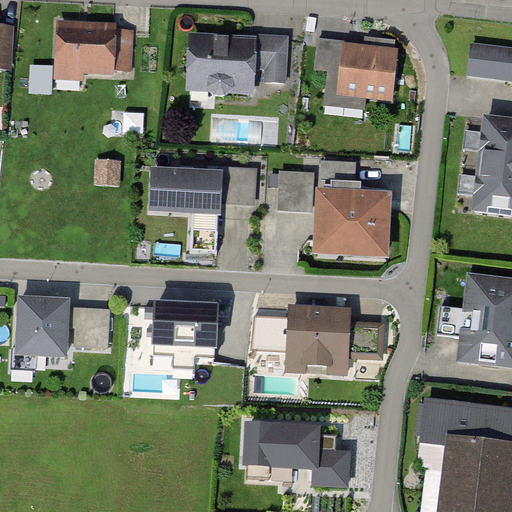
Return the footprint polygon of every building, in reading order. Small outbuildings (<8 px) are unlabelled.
[(117,74),(119,30),(120,25),(60,22),(58,80),(88,81),(88,76),(117,77),(117,74)] [(18,27),(0,26),(0,72),(16,74),(18,27)] [(141,31),(119,30),(117,74),(139,75),(141,31)] [(259,36),(192,34),(190,95),(210,96),(219,103),(227,96),(258,97),(258,84),(259,36)] [(295,37),(259,36),(258,84),(294,85),(295,37)] [(346,43),(321,40),(317,74),(330,76),(342,77),(346,45),(346,43)] [(511,47),(473,43),(469,77),(511,82),(511,47)] [(401,52),(346,45),(342,77),(340,98),(373,102),(394,104),(401,52)] [(342,77),(330,76),(327,107),(372,113),(373,102),(340,98),(342,77)] [(511,120),(484,117),(480,152),(511,155),(511,120)] [(511,155),(480,152),(477,184),(511,187),(511,155)] [(120,165),(99,164),(98,184),(119,185),(120,165)] [(353,165),(324,164),(323,181),(352,182),(353,165)] [(221,177),(154,174),(152,212),(194,214),(191,256),(217,257),(220,203),(254,205),(255,173),(222,171),(221,177)] [(314,176),(282,175),(281,209),(313,211),(314,176)] [(511,187),(477,184),(474,215),(511,219),(511,187)] [(321,196),(319,229),(348,230),(347,255),(386,258),(390,199),(332,196),(333,188),(326,188),(325,196),(321,196)] [(511,280),(470,276),(460,365),(511,370),(511,280)] [(69,305),(21,302),(18,356),(66,359),(69,305)] [(217,310),(157,308),(154,358),(215,361),(217,310)] [(349,326),(349,316),(292,312),(289,358),(306,359),(306,366),(329,367),(329,360),(347,361),(347,358),(382,360),(384,328),(349,326)] [(109,317),(79,315),(77,348),(108,349),(109,317)] [(449,438),(511,445),(511,411),(427,402),(421,447),(448,450),(449,438)] [(318,431),(249,427),(247,467),(314,471),(313,487),(348,489),(350,455),(332,454),(333,438),(318,437),(318,431)] [(511,511),(511,445),(449,438),(448,450),(440,511),(511,511)]
